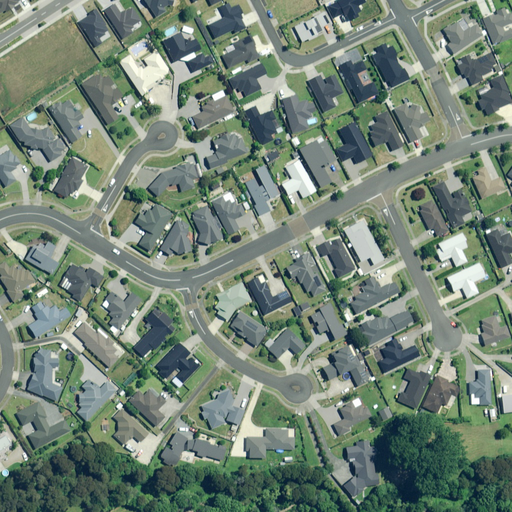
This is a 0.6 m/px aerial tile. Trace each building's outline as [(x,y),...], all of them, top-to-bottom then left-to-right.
[(0,0),(0,12),(5,10),(6,12),(14,6),(14,5),(19,2),(18,1),(19,0),(0,0)] [(146,0),(157,17),(166,12),(163,7),(168,4),(173,5),(173,0),(146,0)] [(336,3),(328,7),(334,18),(343,13),(348,22),(359,16),(357,13),(361,11),(358,5),(366,1),(365,0),(339,0),(335,2),(336,3)] [(242,19),(243,18),(242,15),(244,14),(241,5),(232,9),(230,4),(220,8),(224,18),(209,25),(215,39),(238,29),(238,31),(246,27),(242,19)] [(115,5),(105,11),(122,39),(132,33),(129,28),(140,21),(132,7),(120,14),(115,5)] [(90,16),(79,23),(94,48),(102,43),(99,38),(106,34),(104,32),(108,29),(96,9),(89,14),(90,16)] [(507,15),(505,9),(498,12),(499,15),(495,16),(493,14),(483,17),(494,45),(511,38),(511,29),(505,32),(503,27),(511,24),(511,16),(511,13),(507,15)] [(330,24),(326,14),(296,27),(303,42),(309,39),(310,40),(325,33),(322,27),(330,24)] [(463,31),(458,22),(444,31),(452,42),(448,45),(455,55),(484,36),(477,25),(471,29),(470,27),(463,31)] [(187,62),(193,73),(211,64),(207,57),(205,59),(202,54),(196,57),(194,54),(201,50),(195,39),(192,41),(191,37),(184,40),(181,33),(163,41),(174,63),(180,60),(187,62)] [(261,58),(251,36),(233,44),(236,50),(223,56),(229,69),(248,60),(249,64),(261,58)] [(379,53),(373,56),(386,81),(389,80),(392,87),(410,78),(404,68),(401,69),(394,55),(397,53),(393,46),(388,49),(386,44),(377,49),(379,53)] [(169,71),(156,51),(143,59),(148,66),(140,70),(130,54),(119,62),(141,95),(158,84),(156,82),(163,77),(162,76),(169,71)] [(496,64),(491,53),(472,62),(469,55),(461,59),(463,64),(457,66),(464,79),(468,78),(472,86),(483,81),(481,77),(492,72),(489,68),(496,64)] [(368,70),(363,60),(353,65),(351,61),(340,66),(347,81),(348,80),(360,103),(379,94),(373,83),(364,87),(358,75),(368,70)] [(262,64),(229,80),(234,89),(238,87),(240,91),(243,90),(246,95),(261,88),(257,78),(267,74),(262,64)] [(103,79),(100,74),(82,85),(108,125),(119,118),(110,105),(123,97),(117,88),(113,91),(110,86),(114,84),(109,75),(103,79)] [(320,76),(309,81),(324,113),(336,107),(332,98),(343,93),(334,75),(323,80),(320,76)] [(509,91),(502,75),(490,81),(493,88),(480,95),(482,100),(478,102),(482,110),(484,109),(487,116),(511,103),(511,102),(507,92),(509,91)] [(215,101),(213,97),(205,101),(207,105),(202,108),(204,111),(192,117),(198,129),(235,111),(227,95),(215,101)] [(306,119),(312,118),(311,114),(316,112),(313,99),(299,103),(297,95),(283,99),(293,134),(309,129),(306,119)] [(74,108),(69,100),(61,105),(59,102),(49,108),(71,143),(82,137),(77,129),(81,126),(78,121),(84,118),(78,109),(74,112),(72,109),(74,108)] [(419,107),(412,105),(410,109),(408,110),(405,104),(394,110),(411,143),(422,137),(417,127),(429,121),(425,113),(421,115),(418,110),(419,107)] [(261,116),(256,106),(246,112),(263,145),(273,140),(271,135),(277,131),(271,121),(276,118),(272,110),(261,116)] [(402,146),(386,112),(375,117),(377,123),(370,126),(373,132),(368,134),(375,147),(387,141),(392,151),(402,146)] [(37,150),(37,148),(43,149),(44,150),(43,151),(51,163),(62,155),(60,152),(65,149),(49,126),(42,131),(30,129),(23,117),(10,126),(20,141),(24,142),(24,145),(30,146),(30,148),(37,150)] [(371,157),(354,123),(339,130),(346,145),(337,149),(344,162),(352,158),(356,164),(371,157)] [(237,140),(234,133),(213,141),(217,153),(206,157),(210,169),(226,163),(225,161),(246,153),(240,138),(237,140)] [(317,145),(315,140),(299,149),(320,188),(330,183),(322,169),(329,166),(328,164),(335,161),(324,141),(317,145)] [(22,165),(8,143),(0,148),(0,178),(7,188),(17,181),(11,172),(22,165)] [(88,166),(72,158),(54,192),(66,198),(68,194),(71,195),(74,191),(76,192),(82,180),(81,179),(88,166)] [(316,191),(298,159),(285,166),(292,180),(281,185),(287,196),(298,190),(302,198),(316,191)] [(171,184),(172,186),(178,184),(180,193),(195,189),(192,179),(200,178),(195,162),(163,171),(147,188),(157,197),(170,184),(171,184)] [(278,195),(264,166),(255,170),(262,186),(258,188),(253,179),(245,183),(255,205),(253,206),(258,216),(269,212),(264,202),(278,195)] [(490,182),(484,168),(477,171),(478,176),(472,179),(481,199),(505,189),(500,178),(490,182)] [(449,195),(443,182),(432,188),(453,229),(464,224),(461,217),(471,212),(460,190),(449,195)] [(225,202),(223,197),(212,202),(228,235),(239,230),(234,220),(245,214),(241,205),(237,207),(233,199),(225,202)] [(447,231),(431,200),(420,206),(422,210),(419,211),(429,230),(432,229),(437,237),(447,231)] [(140,213),(134,222),(141,227),(141,228),(147,232),(139,245),(150,251),(172,214),(156,204),(152,211),(149,209),(145,216),(140,213)] [(213,242),(213,243),(221,239),(221,238),(223,238),(208,206),(195,213),(193,218),(201,234),(198,242),(208,244),(213,242)] [(191,227),(178,219),(160,250),(171,256),(173,251),(179,254),(191,251),(189,239),(186,237),(191,227)] [(368,225),(365,219),(343,230),(360,262),(369,258),(373,265),(383,260),(365,226),(368,225)] [(500,237),(497,230),(486,235),(500,268),(511,264),(507,255),(511,252),(511,240),(509,233),(500,237)] [(467,248),(461,234),(438,244),(440,249),(435,251),(440,262),(451,257),(455,267),(467,262),(462,250),(467,248)] [(354,270),(339,239),(329,244),(328,241),(318,247),(323,257),(328,255),(336,269),(333,271),(337,279),(354,270)] [(56,246),(49,242),(46,247),(40,244),(38,246),(34,246),(26,260),(52,275),(58,263),(49,258),(56,246)] [(12,252),(5,243),(1,246),(9,255),(12,252)] [(314,265),(308,253),(295,259),(296,262),(292,264),(293,265),(286,269),(291,278),(296,276),(299,284),(301,283),(306,293),(310,291),(312,297),(325,291),(317,273),(313,274),(309,267),(314,265)] [(9,268),(5,262),(0,264),(0,273),(2,277),(0,277),(0,278),(7,290),(6,291),(13,302),(23,295),(20,291),(35,281),(29,271),(25,273),(22,267),(16,270),(13,266),(9,268)] [(485,277),(479,263),(446,278),(453,292),(461,288),(466,299),(478,293),(473,282),(485,277)] [(78,268),(73,265),(60,286),(74,294),(72,297),(80,301),(91,284),(97,287),(103,277),(89,268),(86,274),(82,272),(84,269),(79,266),(78,268)] [(380,289),(374,276),(364,281),(366,286),(362,288),(364,293),(355,297),(356,300),(350,303),(356,315),(399,293),(393,282),(380,289)] [(260,284),(258,278),(248,283),(264,316),(291,303),(285,291),(272,298),(265,282),(260,284)] [(216,296),(219,301),(215,308),(219,311),(217,314),(226,321),(235,308),(250,301),(241,283),(216,296)] [(113,318),(109,323),(112,325),(109,329),(115,334),(143,300),(133,292),(124,302),(112,292),(106,300),(110,304),(107,308),(111,312),(109,314),(113,318)] [(35,316),(37,320),(29,325),(38,338),(70,316),(64,308),(60,312),(55,305),(49,309),(43,300),(31,307),(36,314),(35,316)] [(338,326),(329,305),(318,309),(319,312),(310,316),(313,323),(316,322),(318,326),(315,327),(318,334),(326,330),(327,333),(329,332),(333,340),(345,335),(341,325),(338,326)] [(297,307),(292,309),(296,316),(301,314),(297,307)] [(156,310),(147,319),(149,321),(145,325),(149,329),(153,325),(155,328),(135,348),(144,357),(153,348),(155,350),(166,339),(165,337),(173,329),(170,326),(174,322),(164,312),(161,315),(156,310)] [(412,323),(406,311),(389,319),(386,315),(376,320),(375,318),(361,325),(364,332),(361,333),(368,346),(412,323)] [(263,329),(239,312),(228,327),(255,347),(265,333),(263,329)] [(499,329),(494,316),(479,321),(483,333),(480,334),(484,346),(509,338),(505,327),(499,329)] [(107,337),(104,339),(96,332),(95,333),(84,322),(74,333),(85,343),(84,345),(109,368),(118,358),(114,354),(117,351),(112,346),(115,344),(107,337)] [(304,346),(287,329),(267,350),(277,359),(288,348),(296,355),(304,346)] [(402,351),(396,338),(385,343),(387,347),(382,350),(386,359),(379,363),(384,374),(419,357),(414,346),(402,351)] [(190,354),(179,344),(157,368),(161,372),(160,375),(166,380),(178,367),(182,371),(176,378),(182,385),(198,367),(190,360),(187,363),(184,360),(190,354)] [(368,382),(351,346),(332,355),(336,362),(323,368),(329,381),(349,371),(357,387),(368,382)] [(51,351),(36,350),(35,358),(34,358),(33,373),(33,374),(27,390),(57,401),(62,388),(52,384),(53,368),(57,368),(58,359),(50,358),(51,351)] [(419,374),(408,369),(403,379),(410,382),(405,394),(401,393),(397,401),(416,409),(430,376),(420,372),(419,374)] [(490,405),(490,370),(477,370),(477,382),(469,382),(469,394),(474,394),(474,398),(479,398),(479,405),(490,405)] [(448,381),(436,376),(422,407),(437,413),(441,404),(446,406),(450,396),(455,397),(459,387),(447,382),(448,381)] [(99,389),(88,379),(82,386),(85,390),(80,396),(79,401),(79,405),(82,408),(77,413),(86,421),(116,391),(107,382),(99,389)] [(232,398),(226,388),(212,394),(215,401),(201,407),(203,412),(201,413),(204,420),(206,419),(211,430),(225,424),(224,422),(226,421),(233,423),(231,430),(236,432),(244,410),(229,405),(232,398)] [(157,398),(149,391),(144,396),(139,392),(130,401),(156,427),(165,417),(158,411),(166,402),(160,396),(157,398)] [(511,394),(500,396),(503,414),(511,412),(511,394)] [(371,416),(361,397),(339,409),(344,419),(333,425),(338,436),(349,431),(347,428),(371,416)] [(47,417),(39,401),(29,406),(30,407),(17,414),(23,426),(33,421),(38,431),(28,436),(36,450),(71,431),(65,420),(50,428),(44,418),(47,417)] [(392,416),(387,407),(378,412),(383,421),(392,416)] [(114,418),(119,422),(118,432),(114,436),(125,446),(134,436),(141,443),(150,434),(123,408),(114,418)] [(249,450),(249,458),(266,458),(266,449),(293,450),(293,438),(288,438),(288,430),(267,430),(267,438),(247,438),(247,450),(249,450)] [(0,452),(11,445),(4,433),(0,435),(0,452)] [(165,460),(163,463),(170,467),(171,465),(176,467),(183,451),(191,450),(197,453),(196,455),(204,459),(205,455),(219,462),(224,451),(196,439),(195,442),(176,433),(170,445),(172,446),(170,449),(166,447),(161,458),(165,460)] [(370,447),(369,442),(356,443),(357,448),(347,448),(348,460),(355,460),(356,475),(354,476),(343,485),(353,496),(364,487),(379,486),(378,473),(375,473),(375,459),(378,458),(377,447),(370,447)]
